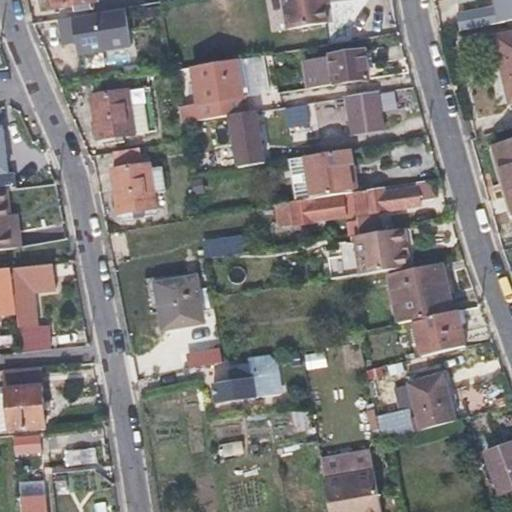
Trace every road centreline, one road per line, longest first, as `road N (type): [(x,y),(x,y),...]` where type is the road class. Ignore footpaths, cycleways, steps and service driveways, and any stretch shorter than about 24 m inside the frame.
road 1 (residential): [(140,511),(73,169),(7,0)]
road 2 (residential): [(410,0),(422,70),(511,326)]
